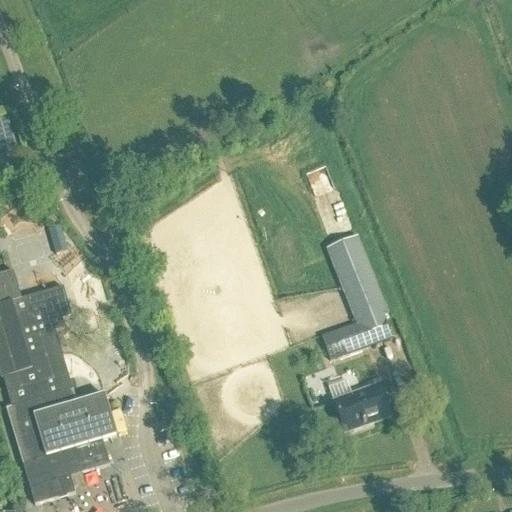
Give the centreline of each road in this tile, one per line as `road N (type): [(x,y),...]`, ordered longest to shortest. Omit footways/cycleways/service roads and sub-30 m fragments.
road 1 (residential): [(170,511),(145,437),(146,366),(108,262),(67,201),(0,30)]
road 2 (unclassified): [(511,475),(277,511)]
